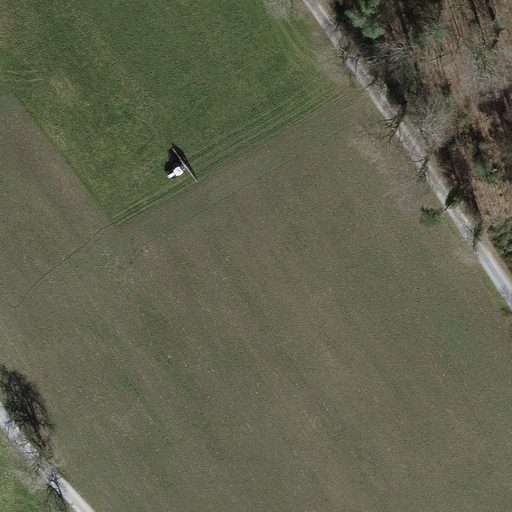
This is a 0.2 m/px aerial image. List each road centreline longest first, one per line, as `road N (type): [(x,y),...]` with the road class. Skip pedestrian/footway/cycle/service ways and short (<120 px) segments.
road 1 (track): [(511,299),(303,0)]
road 2 (track): [(83,511),(0,412)]
